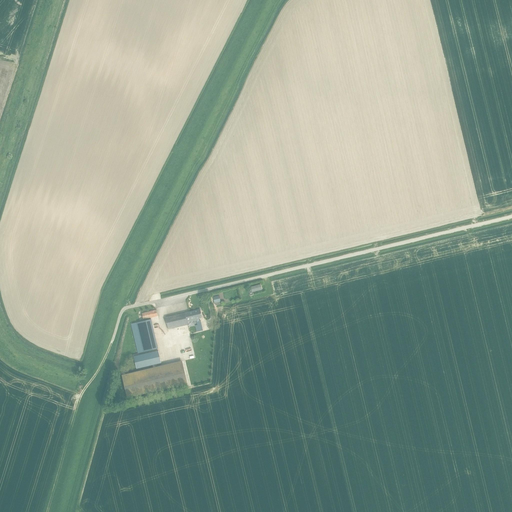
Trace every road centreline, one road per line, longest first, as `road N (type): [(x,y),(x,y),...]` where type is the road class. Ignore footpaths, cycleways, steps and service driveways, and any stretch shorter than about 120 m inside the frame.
road 1 (unclassified): [(102,363),(124,308),(511,215)]
road 2 (track): [(0,193),(60,0)]
road 3 (track): [(67,511),(102,363)]
